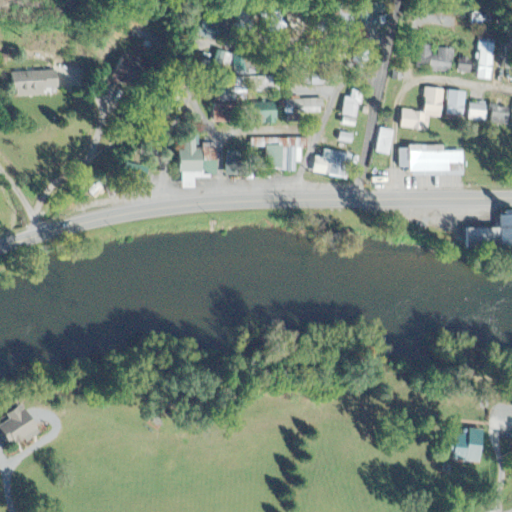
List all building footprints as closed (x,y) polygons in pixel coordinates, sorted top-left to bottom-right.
[(478,81),(493,82),(494,41),(480,41),(478,81)] [(439,58),(424,57),(424,68),(432,69),(432,74),(454,75),(455,51),(439,50),(439,58)] [(147,70),(124,56),(113,74),(136,88),(147,70)] [(459,73),(471,75),(473,61),(461,59),(459,73)] [(15,74),(16,98),(61,96),(60,72),(15,74)] [(446,91),(428,90),(426,114),(404,112),(402,130),(429,133),(430,119),(444,120),(446,91)] [(362,92),(352,91),(352,99),(345,99),(343,127),(360,128),(362,92)] [(466,119),(468,94),(451,92),(448,117),(466,119)] [(325,116),(325,100),(286,101),(286,117),(325,116)] [(278,104),(256,105),(257,124),(279,123),(278,104)] [(471,105),(472,123),(489,122),(488,105),(471,105)] [(214,124),(234,125),(235,106),(215,106),(214,124)] [(493,125),(511,126),(511,108),(494,107),(493,125)] [(391,157),(396,133),(381,130),(376,154),(391,157)] [(268,143),(269,172),(297,171),(297,165),(304,164),(303,150),(309,149),(308,141),(268,143)] [(184,191),(197,190),(197,181),(206,180),(205,151),(199,152),(199,143),(187,143),(187,152),(183,152),(184,191)] [(399,148),(400,170),(413,170),(413,175),(462,174),(462,153),(445,154),(445,148),(399,148)] [(324,159),(317,158),(315,177),(350,179),(352,155),(325,152),(324,159)] [(505,231),(467,230),(467,250),(511,250),(511,216),(505,217),(505,231)] [(45,435),(30,407),(12,417),(15,423),(4,428),(15,450),(45,435)] [(449,463),(477,463),(478,431),(464,431),(464,436),(448,436),(448,454),(450,454),(449,463)]
